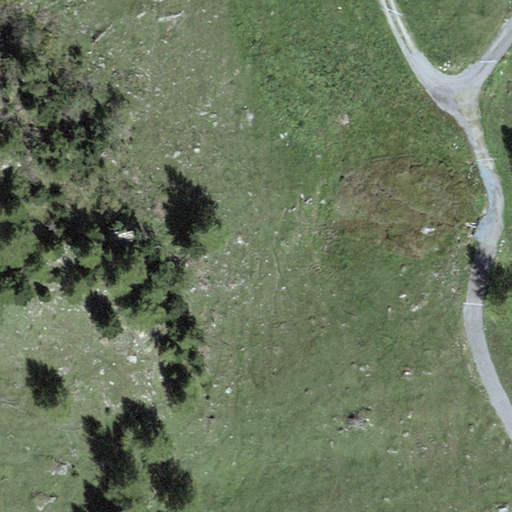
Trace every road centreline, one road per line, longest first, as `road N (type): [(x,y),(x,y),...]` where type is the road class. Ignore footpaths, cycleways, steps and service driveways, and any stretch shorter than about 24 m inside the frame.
road 1 (track): [(457,100),(495,187),(475,344),(511,430)]
road 2 (track): [(385,0),(405,52),(457,100),(511,34)]
